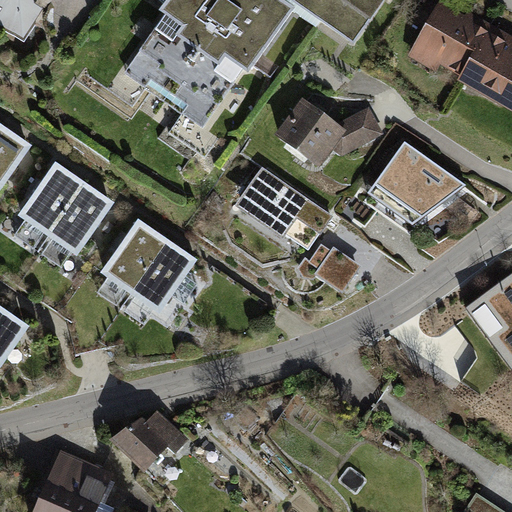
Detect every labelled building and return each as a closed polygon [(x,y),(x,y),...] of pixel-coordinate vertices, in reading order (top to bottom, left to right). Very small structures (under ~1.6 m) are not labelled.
[(0,0),(0,27),(25,44),(45,10),(36,4),(34,0),(0,0)] [(294,8),(282,0),(166,0),(157,12),(161,15),(120,71),(145,88),(151,79),(189,106),(182,114),(201,127),(242,72),(247,75),(294,8)] [(293,0),(351,41),(379,0),(293,0)] [(460,78),(494,27),(466,9),(462,16),(437,2),(407,57),(436,75),(440,67),(460,78)] [(511,37),(494,27),(460,78),(457,83),(511,112),(511,37)] [(348,135),(300,98),(274,137),(316,167),(331,150),(343,159),(386,139),(369,108),(341,122),(348,135)] [(0,192),(33,145),(3,126),(0,130),(0,192)] [(465,185),(405,142),(376,184),(422,216),(465,185)] [(47,238),(87,182),(56,161),(19,217),(47,238)] [(333,216),(263,168),(234,210),(283,239),(286,235),(310,252),(333,216)] [(87,182),(47,238),(78,258),(117,204),(87,182)] [(131,293),(169,238),(139,219),(101,273),(131,293)] [(199,260),(169,238),(131,293),(162,315),(199,260)] [(511,274),(468,306),(511,367),(511,274)] [(0,371),(31,327),(0,306),(0,371)] [(191,440),(158,410),(146,422),(143,418),(111,441),(144,474),(170,449),(175,455),(191,440)] [(99,511),(116,476),(62,452),(35,511),(99,511)] [(499,511),(477,498),(467,511),(499,511)]
